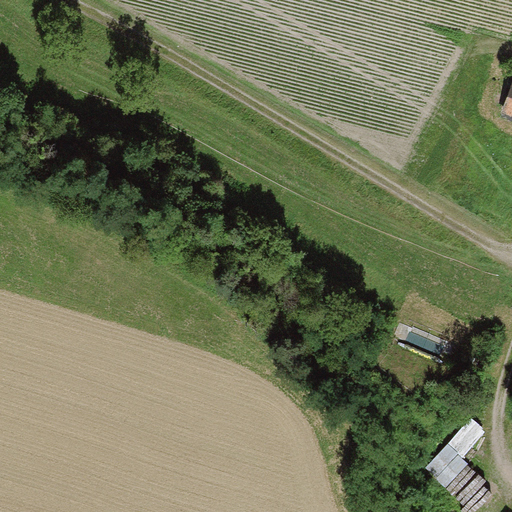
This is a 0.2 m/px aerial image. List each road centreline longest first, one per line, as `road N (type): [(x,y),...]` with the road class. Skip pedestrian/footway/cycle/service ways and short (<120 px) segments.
road 1 (track): [(511,260),(60,0)]
road 2 (track): [(511,348),(493,426),(511,490)]
